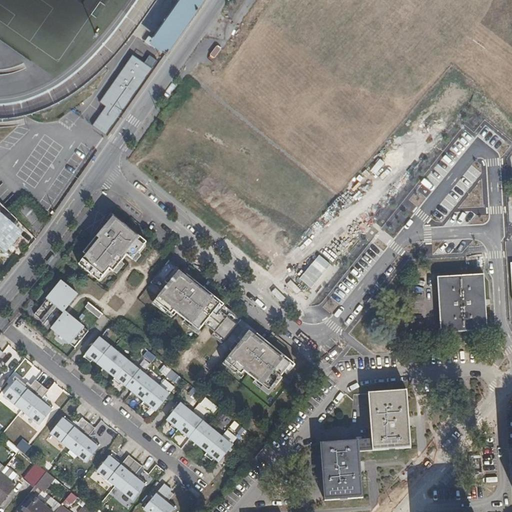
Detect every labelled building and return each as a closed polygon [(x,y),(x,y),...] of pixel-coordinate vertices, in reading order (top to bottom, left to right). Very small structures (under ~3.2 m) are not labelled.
[(166,54),(203,0),(179,0),(152,39),(149,42),(166,54)] [(153,67),(134,54),(100,101),(107,106),(94,125),(106,133),(153,67)] [(37,220),(23,206),(18,211),(32,225),(37,220)] [(17,221),(8,211),(6,210),(0,217),(0,246),(4,250),(18,233),(11,228),(17,221)] [(97,240),(78,264),(99,281),(109,268),(113,271),(123,259),(119,256),(123,252),(132,259),(143,245),(137,240),(140,237),(127,227),(126,229),(113,218),(101,233),(104,236),(100,242),(97,240)] [(168,260),(150,283),(162,292),(153,302),(161,308),(162,307),(171,314),(173,310),(198,330),(204,324),(206,326),(208,323),(216,329),(211,335),(222,343),(226,337),(234,343),(229,349),(232,352),(224,362),(232,368),(233,367),(241,374),(244,371),(269,391),(290,364),(281,357),(283,355),(257,334),(256,334),(247,327),(245,329),(237,323),(240,320),(229,312),(226,317),(218,311),(223,304),(168,260)] [(487,331),(484,275),(437,278),(440,334),(487,331)] [(61,281),(34,314),(43,322),(56,306),(63,312),(77,294),(61,281)] [(59,319),(51,329),(75,348),(88,331),(67,314),(62,321),(59,319)] [(104,343),(98,338),(83,357),(90,362),(93,359),(98,363),(109,350),(114,353),(103,367),(115,377),(112,381),(119,386),(121,383),(126,387),(141,370),(135,365),(133,367),(128,363),(129,362),(111,347),(112,347),(106,342),(104,343)] [(145,375),(131,391),(144,401),(141,404),(148,409),(150,406),(156,411),(169,394),(164,389),(162,391),(157,386),(158,386),(145,375)] [(18,379),(17,379),(4,396),(39,424),(53,407),(42,398),(49,390),(36,379),(29,388),(18,379)] [(372,441),(373,451),(410,448),(406,392),(369,394),(372,441)] [(219,462),(233,445),(198,417),(196,418),(185,409),(186,407),(181,402),(167,420),(172,424),(170,427),(182,437),(185,434),(190,438),(201,424),(206,428),(194,442),(207,452),(204,455),(211,460),(214,458),(219,462)] [(64,416),(64,417),(51,434),(86,462),(100,445),(89,436),(95,428),(82,417),(76,425),(64,416)] [(359,452),(373,451),(372,441),(359,442),(359,452)] [(362,498),(359,452),(359,442),(321,445),(324,501),(362,498)] [(111,454),(110,455),(97,471),(132,500),(146,482),(135,474),(142,466),(129,455),(122,463),(111,454)] [(35,487),(36,485),(46,472),(39,466),(28,480),(35,487)] [(44,492),(54,478),(46,472),(36,485),(44,492)] [(0,503),(15,485),(1,474),(0,474),(0,503)] [(171,490),(164,484),(144,509),(147,511),(171,511),(176,506),(165,498),(171,490)] [(41,494),(36,501),(44,507),(49,501),(41,494)] [(50,511),(44,507),(36,501),(26,511),(50,511)] [(84,511),(89,506),(84,503),(77,511),(84,511)]
